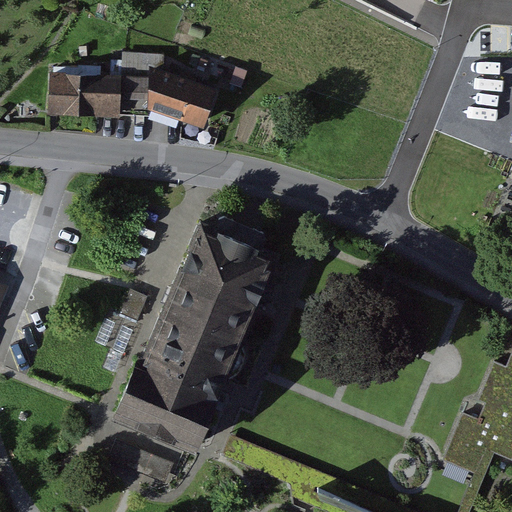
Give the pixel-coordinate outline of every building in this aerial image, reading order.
[(163,76),(163,56),(123,53),(122,76),(121,100),(149,100),(149,91),(149,79),(163,76)] [(217,91),(166,73),(163,76),(149,91),(149,110),(160,114),(204,128),(217,91)] [(122,76),(51,74),(49,115),(97,115),(121,116),(121,100),(122,76)] [(277,252),(199,222),(140,372),(135,370),(114,423),(196,456),(277,252)] [(0,310),(9,287),(0,283),(0,310)] [(146,297),(127,290),(118,313),(137,320),(146,297)] [(480,421),(461,413),(439,462),(478,478),(490,449),(511,458),(511,364),(511,368),(495,361),(479,400),(487,404),(480,421)]
